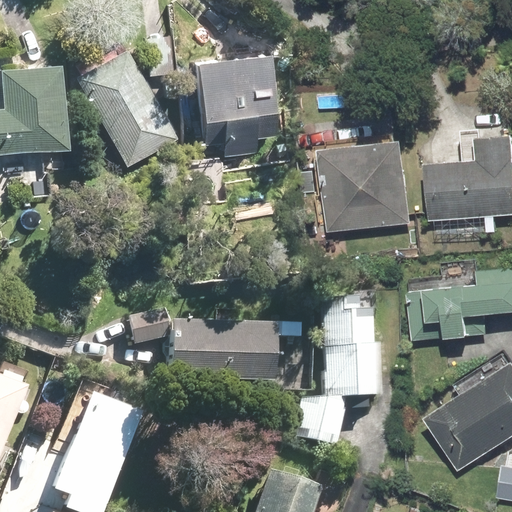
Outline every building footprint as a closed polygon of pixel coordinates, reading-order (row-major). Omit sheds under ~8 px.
[(130,49),(81,76),(129,164),(178,137),(130,49)] [(203,141),(224,139),(224,155),(255,153),(254,138),(275,137),(271,55),(199,59),(203,141)] [(0,148),(68,143),(61,60),(1,64),(4,107),(0,106),(0,148)] [(486,157),(433,158),(434,218),(511,216),(511,134),(486,135),(486,157)] [(408,144),(327,150),(333,229),(414,222),(408,144)] [(484,287),(412,289),(414,341),(474,340),(473,314),(511,313),(511,272),(483,273),(484,287)] [(322,298),(322,306),(323,393),(378,393),(378,344),(368,344),(368,307),(357,307),(357,298),(322,298)] [(161,308),(128,315),(134,343),(166,336),(161,308)] [(301,325),(169,319),(166,375),(225,378),(224,386),(239,386),(239,379),(274,381),(275,334),(301,335),(301,325)] [(463,471),(511,439),(511,352),(462,384),(464,387),(440,402),(445,410),(431,420),(463,471)] [(147,388),(84,366),(58,463),(72,469),(72,486),(109,505),(147,388)] [(0,455),(28,387),(0,375),(0,455)] [(344,401),(300,396),(295,438),(339,443),(344,401)] [(313,511),(321,484),(266,468),(253,511),(313,511)]
